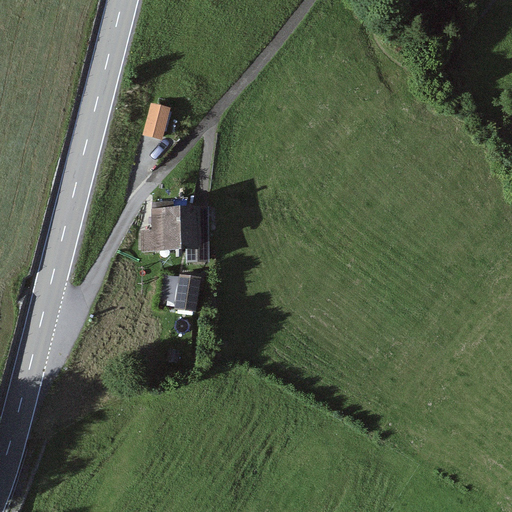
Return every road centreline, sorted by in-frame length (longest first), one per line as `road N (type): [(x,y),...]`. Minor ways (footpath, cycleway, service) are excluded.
road 1 (tertiary): [(0,480),(122,0)]
road 2 (track): [(43,318),(71,323),(154,182),(316,0)]
